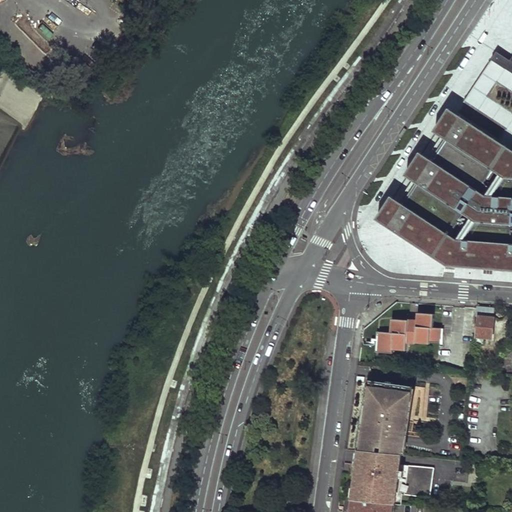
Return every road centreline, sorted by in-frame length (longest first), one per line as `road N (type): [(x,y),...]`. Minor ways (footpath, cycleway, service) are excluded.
road 1 (primary): [(275,263),(236,352),(195,511)]
road 2 (primary): [(219,511),(237,426),(304,265)]
road 3 (primary): [(342,205),(477,0)]
road 4 (residential): [(352,281),(321,511)]
road 5 (primary): [(391,84),(275,263)]
road 6 (primary): [(391,84),(394,96),(321,211),(304,265)]
road 7 (residential): [(511,297),(373,284)]
